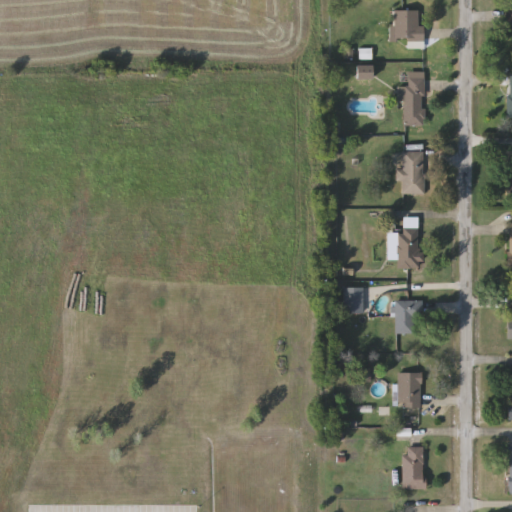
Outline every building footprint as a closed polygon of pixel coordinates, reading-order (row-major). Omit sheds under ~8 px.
[(407,48),(407,40),(393,40),(393,11),(419,11),(419,27),(424,27),(424,48),(407,48)] [(357,78),(357,67),(372,67),(372,78),(357,78)] [(425,126),(405,126),(405,101),(398,101),(398,88),(409,88),(409,72),(425,72),(425,126)] [(424,152),(424,194),(403,194),(403,182),(401,182),(401,152),(424,152)] [(421,228),(421,268),(398,268),(398,228),(421,228)] [(364,314),(344,314),(344,288),(364,288),(364,314)] [(414,334),(395,334),(395,300),(423,300),(423,318),(414,318),(414,334)] [(398,409),(398,374),(421,374),(421,409),(398,409)] [(403,490),(403,448),(425,448),(425,490),(403,490)]
